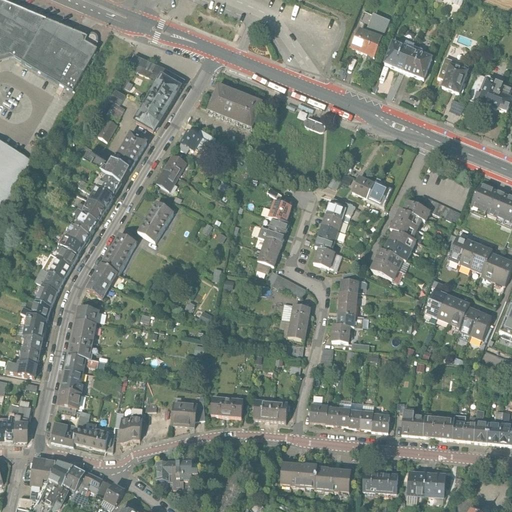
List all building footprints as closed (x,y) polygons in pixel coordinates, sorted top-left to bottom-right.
[(0,59),(9,57),(72,94),(96,52),(93,51),(97,44),(95,43),(96,41),(95,38),(93,37),(91,36),(89,37),(87,38),(86,41),(85,40),(0,5),(0,59)] [(375,20),(368,39),(381,45),(389,26),(375,20)] [(441,34),(438,42),(445,46),(449,38),(441,34)] [(382,45),(381,45),(368,39),(359,36),(352,54),(375,63),(382,45)] [(404,54),(393,49),(385,70),(404,78),(414,53),(406,50),(404,54)] [(423,57),(414,53),(404,78),(424,86),(432,65),(421,61),(423,57)] [(130,68),(128,71),(159,86),(162,80),(166,73),(143,63),(142,64),(133,60),(130,68)] [(458,75),(451,72),(442,93),(459,100),(468,79),(467,79),(469,75),(459,70),(458,75)] [(184,84),(166,73),(162,80),(180,91),(184,84)] [(180,91),(162,80),(159,86),(135,125),(154,137),(181,92),(180,91)] [(468,104),(474,107),(485,83),(478,80),(468,104)] [(485,82),(485,83),(474,107),(506,120),(511,107),(509,106),(511,97),(491,89),(492,86),(493,85),(493,84),(493,83),(492,82),(492,81),(491,80),(490,80),(489,80),(488,80),(487,80),(486,81),(485,82)] [(264,108),(218,89),(213,101),(207,115),(252,134),(253,134),(257,123),(264,108)] [(109,103),(119,109),(126,99),(115,92),(109,103)] [(458,117),(462,108),(457,106),(453,115),(458,117)] [(121,119),(125,113),(113,107),(110,112),(121,119)] [(121,120),(110,113),(107,118),(118,125),(121,120)] [(263,125),(257,123),(253,134),(258,136),(263,125)] [(107,146),(117,129),(108,124),(98,140),(107,146)] [(308,126),(307,126),(306,126),(306,127),(305,127),(305,128),(305,129),(305,130),(305,131),(306,132),(320,138),(321,138),(322,138),(323,137),(324,136),(324,135),(324,134),(324,133),(323,132),(322,132),(309,126),(308,126)] [(202,143),(189,136),(181,149),(182,149),(189,154),(194,156),(202,143)] [(114,166),(130,176),(147,147),(131,138),(114,166)] [(211,141),(207,148),(210,150),(211,148),(220,154),(224,149),(211,141)] [(0,222),(33,164),(0,146),(0,222)] [(189,154),(182,149),(179,154),(186,159),(189,154)] [(84,167),(107,180),(122,189),(130,176),(114,166),(113,166),(108,174),(105,173),(107,170),(89,159),(84,167)] [(187,169),(174,161),(165,175),(178,183),(187,169)] [(178,183),(165,175),(157,189),(170,197),(178,183)] [(122,189),(107,180),(104,186),(101,186),(94,181),(90,188),(114,202),(122,189)] [(344,181),(342,187),(341,188),(350,192),(354,185),(344,181)] [(332,194),(337,184),(332,182),(327,192),(332,194)] [(114,202),(90,188),(83,183),(78,190),(94,199),(94,202),(92,202),(90,205),(106,215),(114,202)] [(337,184),(332,194),(337,196),(341,188),(342,187),(337,184)] [(375,192),(360,184),(353,199),(368,207),(375,192)] [(511,204),(481,191),(471,214),(511,231),(511,204)] [(390,199),(375,192),(368,207),(382,214),(390,199)] [(271,194),(267,199),(279,207),(282,202),(271,194)] [(429,204),(423,202),(418,213),(424,215),(429,204)] [(183,206),(176,203),(174,207),(180,211),(183,206)] [(434,207),(429,204),(424,215),(429,218),(434,207)] [(106,215),(90,205),(88,208),(88,211),(86,211),(79,207),(75,214),(99,228),(106,215)] [(334,206),(332,212),(342,215),(344,209),(334,206)] [(429,218),(431,218),(435,220),(440,210),(434,207),(429,218)] [(274,226),(290,231),(286,230),(292,214),(275,208),(271,222),(270,225),(274,226)] [(424,215),(418,213),(409,208),(404,218),(422,227),(426,229),(431,218),(429,218),(424,215)] [(174,220),(157,209),(139,239),(156,250),(174,220)] [(440,210),(435,220),(440,223),(445,212),(440,210)] [(332,212),(330,211),(327,222),(343,227),(346,217),(342,215),(332,212)] [(445,212),(440,223),(445,225),(450,215),(445,212)] [(99,228),(75,214),(71,220),(78,225),(79,227),(76,232),(91,241),(99,228)] [(450,215),(445,225),(451,228),(456,217),(450,215)] [(386,221),(377,217),(375,221),(384,226),(386,221)] [(422,227),(404,218),(400,217),(396,227),(417,237),(422,227)] [(456,217),(451,228),(456,231),(461,220),(456,217)] [(323,233),(339,238),(343,227),(327,222),(323,233)] [(274,226),(270,236),(286,242),(290,231),(274,226)] [(413,247),(417,237),(396,227),(391,237),(395,238),(413,247)] [(91,241),(76,232),(73,230),(67,241),(85,251),(91,241)] [(319,243),(335,249),(339,238),(323,233),(319,243)] [(286,242),(270,236),(270,237),(262,234),(259,244),(260,245),(266,247),(282,253),(286,242)] [(413,247),(395,238),(390,249),(412,259),(416,249),(413,247)] [(119,280),(137,250),(120,239),(102,269),(118,279),(119,280)] [(85,251),(67,241),(65,245),(67,247),(64,252),(79,261),(85,251)] [(227,245),(221,241),(217,247),(223,251),(227,245)] [(319,243),(316,254),(320,256),(332,260),(335,249),(319,243)] [(470,249),(458,244),(449,266),(460,271),(470,249)] [(266,247),(260,245),(256,256),(262,258),(278,263),(282,253),(266,247)] [(412,259),(390,249),(385,259),(403,267),(407,269),(412,259)] [(470,249),(460,271),(472,276),(481,254),(470,249)] [(79,261),(64,252),(60,250),(58,253),(63,256),(59,263),(72,271),(79,261)] [(493,259),(481,254),(472,276),(483,281),(491,262),(492,262),(493,259)] [(332,260),(320,256),(314,271),(330,277),(336,261),(332,260)] [(403,267),(385,259),(381,257),(377,267),(398,277),(399,277),(403,267)] [(274,274),(278,263),(262,258),(259,269),(271,273),(274,274)] [(503,266),(492,262),(491,262),(483,281),(482,284),(494,288),(503,266)] [(72,271),(59,263),(52,276),(48,273),(47,275),(64,285),(72,271)] [(511,270),(503,266),(494,288),(505,293),(511,277),(511,270)] [(193,267),(189,274),(196,278),(200,271),(193,267)] [(398,277),(377,267),(372,278),(392,288),(398,277)] [(407,269),(403,267),(399,277),(404,280),(406,281),(411,271),(407,269)] [(118,279),(102,269),(95,281),(111,291),(118,279)] [(271,273),(259,269),(257,276),(269,280),(271,273)] [(64,285),(47,275),(44,273),(36,287),(43,290),(57,298),(64,285)] [(224,279),(216,277),(213,289),(221,291),(224,279)] [(399,277),(398,277),(392,288),(398,291),(404,280),(399,277)] [(267,290),(274,293),(279,282),(273,279),(267,290)] [(343,282),(343,289),(359,290),(359,288),(360,279),(359,279),(343,282)] [(111,291),(95,281),(87,295),(103,304),(111,291)] [(285,285),(279,282),(274,293),(279,296),(280,294),(285,285)] [(285,285),(280,294),(284,296),(289,287),(285,285)] [(289,287),(284,296),(289,299),(294,290),(289,287)] [(225,288),(224,296),(233,298),(235,290),(225,288)] [(365,289),(359,288),(359,290),(359,296),(367,297),(368,291),(365,289)] [(343,289),(342,289),(341,300),(358,302),(359,296),(359,290),(343,289)] [(57,298),(43,290),(36,306),(51,313),(57,298)] [(163,296),(173,301),(177,295),(167,290),(163,296)] [(298,292),(294,290),(289,299),(293,301),(298,292)] [(431,294),(425,291),(421,298),(427,301),(431,294)] [(302,294),(298,292),(293,301),(298,303),(302,294)] [(307,297),(302,294),(298,303),(302,306),(307,297)] [(432,323),(438,326),(447,304),(441,302),(443,298),(437,296),(437,295),(426,321),(432,323)] [(340,311),(357,313),(358,302),(341,300),(340,311)] [(438,326),(449,331),(458,309),(447,304),(438,326)] [(51,313),(36,306),(33,316),(23,311),(21,317),(28,321),(29,320),(47,326),(51,313)] [(182,311),(175,306),(172,310),(179,314),(182,311)] [(469,316),(470,313),(458,309),(449,331),(460,335),(461,335),(469,316)] [(190,311),(186,318),(192,322),(196,314),(190,311)] [(339,323),(356,324),(357,313),(340,311),(339,323)] [(511,344),(511,311),(500,340),(511,344)] [(282,328),(292,329),(295,314),(285,312),(282,328)] [(100,317),(80,313),(77,326),(97,330),(100,317)] [(311,317),(295,314),(292,329),(292,330),(308,333),(311,317)] [(480,321),(469,316),(461,335),(460,335),(459,338),(471,343),(480,321)] [(29,320),(28,321),(24,341),(27,341),(43,345),(47,326),(29,320)] [(213,325),(205,321),(200,328),(209,333),(213,325)] [(480,321),(471,343),(483,348),(492,326),(480,321)] [(153,326),(143,323),(141,331),(151,333),(153,326)] [(351,335),(355,336),(363,337),(365,325),(356,324),(339,323),(338,334),(351,335)] [(77,326),(73,344),(93,348),(97,330),(77,326)] [(292,329),(282,328),(281,336),(286,337),(284,345),(289,346),(292,330),(292,329)] [(308,333),(292,330),(289,346),(305,349),(308,333)] [(351,335),(338,334),(334,334),(333,350),(349,352),(351,335)] [(43,345),(27,341),(25,349),(23,349),(22,354),(24,354),(41,357),(43,345)] [(73,344),(70,361),(86,365),(92,366),(94,359),(91,359),(93,348),(73,344)] [(303,367),(305,355),(280,351),(280,356),(286,357),(285,364),(303,367)] [(41,357),(24,354),(23,362),(20,362),(19,366),(38,370),(41,357)] [(416,358),(409,355),(406,363),(413,365),(416,358)] [(207,357),(197,356),(196,364),(205,366),(207,357)] [(431,361),(426,359),(423,366),(429,368),(431,361)] [(98,367),(106,369),(108,362),(99,360),(98,367)] [(67,375),(84,378),(85,369),(86,365),(70,361),(67,375)] [(86,365),(85,369),(90,372),(105,375),(106,369),(98,367),(92,366),(86,365)] [(7,377),(35,383),(38,370),(19,366),(18,370),(9,368),(7,377)] [(302,374),(292,372),(290,384),(300,386),(302,374)] [(82,399),(84,391),(81,391),(84,378),(67,375),(62,395),(82,399)] [(38,390),(27,388),(25,394),(36,397),(38,390)] [(82,399),(62,395),(59,411),(77,414),(79,415),(82,399)] [(315,405),(314,415),(323,416),(323,406),(315,405)] [(244,410),(215,407),(213,425),(243,428),(244,410)] [(198,416),(196,431),(206,430),(205,408),(197,409),(198,416)] [(364,412),(363,422),(374,423),(375,409),(364,408),(364,412)] [(340,418),(351,419),(352,411),(352,410),(341,409),(340,418)] [(12,424),(11,429),(15,429),(17,423),(20,412),(13,410),(9,423),(12,424)] [(256,410),(255,429),(271,431),(273,412),(256,410)] [(77,414),(59,411),(58,416),(76,420),(77,414)] [(363,422),(364,412),(352,411),(351,419),(351,421),(363,422)] [(20,412),(17,423),(22,424),(21,429),(28,430),(32,414),(20,412)] [(289,413),(273,412),(271,431),(288,432),(289,413)] [(198,416),(176,414),(173,434),(196,437),(196,431),(198,416)] [(314,415),(312,415),(311,431),(327,433),(329,417),(329,416),(323,416),(314,415)] [(340,418),(329,417),(327,433),(327,434),(338,435),(340,418)] [(77,437),(86,439),(95,441),(96,438),(98,432),(88,430),(90,420),(82,418),(81,420),(81,421),(81,424),(77,436),(77,437)] [(351,419),(340,418),(338,435),(350,436),(351,421),(351,419)] [(123,425),(124,425),(125,420),(118,419),(118,421),(116,434),(122,434),(123,425)] [(488,452),(489,433),(482,433),(482,430),(483,430),(484,419),(478,419),(476,433),(475,450),(475,451),(488,452)] [(500,453),(503,421),(497,420),(496,432),(497,432),(497,434),(489,433),(488,452),(500,453)] [(363,422),(351,421),(350,436),(350,437),(361,438),(363,422)] [(404,421),(402,443),(425,445),(426,426),(415,425),(415,422),(404,421)] [(511,453),(511,435),(507,435),(507,433),(508,433),(509,422),(503,421),(500,453),(511,453)] [(374,423),(363,422),(361,438),(372,439),(374,424),(374,423)] [(28,441),(28,430),(21,429),(22,424),(17,423),(15,429),(14,447),(28,447),(28,441)] [(390,425),(374,424),(372,439),(372,440),(389,442),(390,425)] [(455,429),(453,448),(464,450),(464,449),(466,425),(455,424),(455,429)] [(122,434),(121,448),(141,450),(144,427),(124,425),(123,425),(122,434)] [(471,426),(466,425),(464,449),(475,450),(476,433),(476,431),(473,431),(473,429),(471,429),(471,426)] [(455,429),(426,426),(425,445),(453,448),(455,429)] [(11,429),(0,428),(0,446),(5,447),(14,447),(15,429),(11,429)] [(69,433),(55,430),(54,438),(53,448),(74,453),(75,449),(77,437),(77,436),(69,434),(69,433)] [(106,457),(109,441),(96,438),(95,441),(86,439),(77,437),(75,449),(106,457)] [(33,491),(47,493),(50,486),(60,469),(36,466),(33,491)] [(50,486),(59,491),(64,493),(65,492),(74,473),(60,469),(50,486)] [(65,492),(68,494),(76,498),(85,480),(86,479),(74,473),(65,492)] [(170,498),(175,499),(175,502),(185,502),(185,505),(194,505),(194,489),(201,489),(200,483),(199,483),(199,475),(194,475),(194,474),(185,474),(185,476),(160,476),(160,494),(163,494),(162,500),(168,504),(170,498)] [(316,501),(318,476),(307,475),(306,476),(284,474),(282,496),(292,497),(292,498),(297,498),(297,499),(307,500),(307,499),(316,500),(316,501)] [(319,476),(318,476),(316,501),(325,502),(325,503),(335,504),(335,503),(340,504),(340,503),(350,504),(353,482),(330,480),(330,478),(319,477),(319,476)] [(215,511),(238,511),(250,487),(232,478),(215,511)] [(88,482),(85,480),(76,498),(85,503),(89,496),(97,500),(103,486),(89,479),(88,482)] [(399,485),(365,483),(364,501),(398,504),(399,485)] [(426,506),(427,484),(418,483),(418,484),(410,483),(409,505),(426,506)] [(435,484),(427,484),(426,506),(445,507),(446,488),(435,487),(435,484)] [(112,490),(103,486),(97,500),(105,503),(112,490)] [(33,491),(31,504),(33,505),(40,506),(47,493),(33,491)] [(52,511),(54,511),(64,493),(59,491),(58,494),(55,492),(46,508),(52,511)] [(64,493),(54,511),(62,511),(63,511),(69,497),(67,496),(68,494),(65,492),(64,493)] [(115,492),(105,507),(114,511),(117,511),(126,499),(115,492)] [(89,505),(85,503),(76,498),(72,506),(87,511),(89,505)] [(31,504),(20,503),(18,511),(31,511),(33,505),(31,504)]
